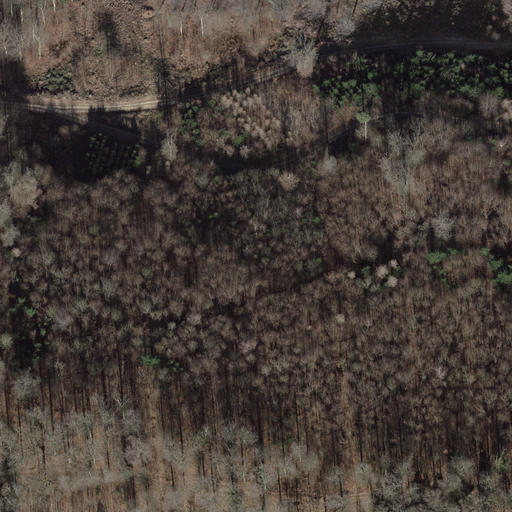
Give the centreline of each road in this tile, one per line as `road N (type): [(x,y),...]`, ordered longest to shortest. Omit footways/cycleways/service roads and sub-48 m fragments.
road 1 (track): [(0,356),(72,337),(177,329),(366,266),(470,252),(511,256)]
road 2 (track): [(511,510),(407,507),(0,460)]
road 3 (track): [(51,106),(246,167),(289,161),(353,122),(390,113),(458,117),(511,134)]
road 4 (track): [(51,106),(183,96),(349,47),(511,43)]
road 5 (track): [(160,142),(149,163),(80,211),(0,207)]
